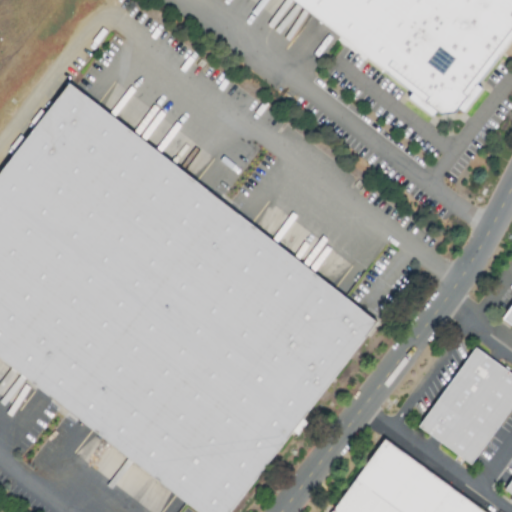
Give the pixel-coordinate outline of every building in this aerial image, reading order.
[(457,116),(511,45),(511,0),(294,0),(445,117),(457,116)] [(0,365),(189,511),(239,511),(381,330),(72,91),(0,183),(0,365)] [(511,304),(503,317),(511,323),(511,304)] [(473,468),(511,414),(511,375),(479,351),(421,430),(473,468)] [(479,511),(387,445),(337,511),(479,511)]
